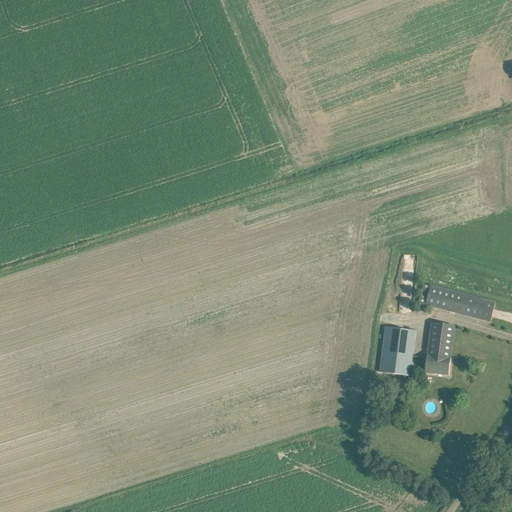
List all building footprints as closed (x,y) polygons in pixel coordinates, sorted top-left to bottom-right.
[(430,286),(423,284),(418,303),(425,305),(430,286)] [(496,303),(430,286),(425,305),(491,322),(496,303)] [(431,323),(427,355),(451,358),(455,327),(431,323)] [(381,372),(410,376),(415,332),(387,328),(381,372)] [(425,373),(449,376),(451,358),(427,355),(425,373)]
